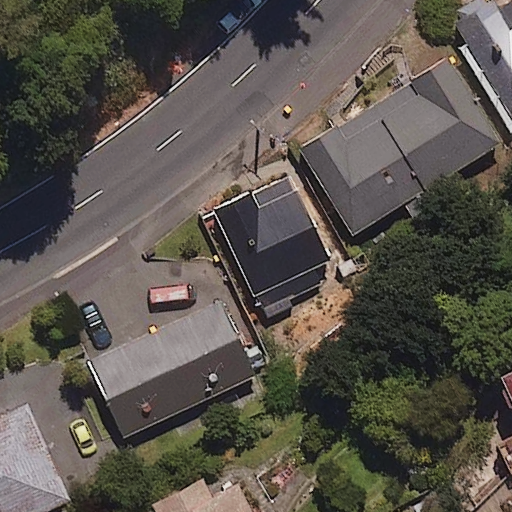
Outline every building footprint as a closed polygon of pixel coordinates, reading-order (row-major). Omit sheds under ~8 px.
[(511,25),(507,29),(488,0),(481,0),(451,19),(511,113),(511,25)] [(498,143),(446,59),(336,128),(332,122),(298,143),(354,233),(403,203),(420,230),(441,217),(424,189),(498,143)] [(252,204),(246,193),(214,210),(270,318),(293,306),(291,301),(322,285),(315,271),(331,263),(290,184),(252,204)] [(252,376),(218,302),(87,362),(121,437),(252,376)] [(511,371),(500,377),(511,403),(511,371)] [(0,511),(34,511),(63,499),(20,406),(0,414),(0,511)] [(245,511),(233,487),(184,511),(245,511)]
